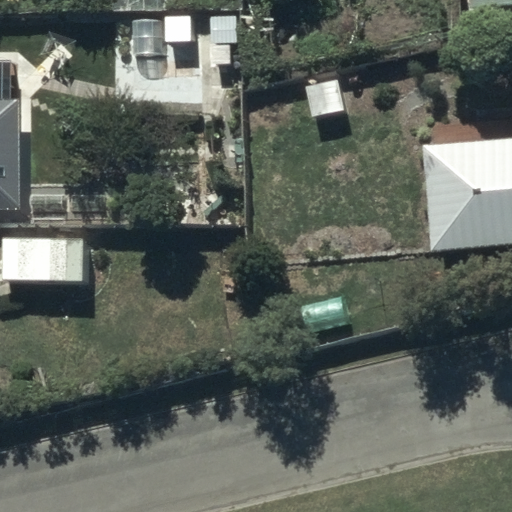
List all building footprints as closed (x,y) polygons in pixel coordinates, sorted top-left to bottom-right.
[(511,0),(473,0),(474,16),(511,14),(511,0)] [(131,24),(132,97),(200,96),(199,23),(131,24)] [(0,216),(28,217),(29,114),(0,113),(0,216)] [(511,151),(429,157),(436,264),(511,259),(511,151)] [(89,249),(9,248),(9,291),(88,292),(89,249)]
